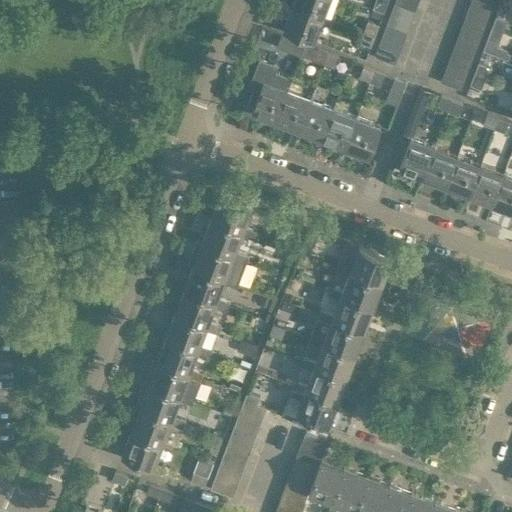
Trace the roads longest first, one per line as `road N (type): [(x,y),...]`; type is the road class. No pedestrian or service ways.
road 1 (residential): [(40,511),(184,139)]
road 2 (residential): [(511,263),(184,139)]
road 3 (residential): [(356,419),(482,467),(511,386)]
road 4 (residential): [(184,139),(236,0)]
